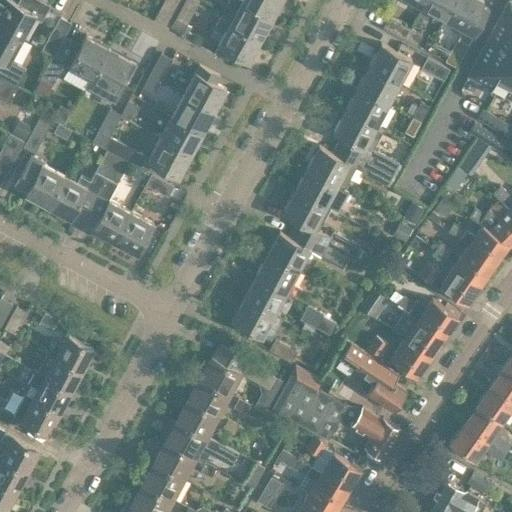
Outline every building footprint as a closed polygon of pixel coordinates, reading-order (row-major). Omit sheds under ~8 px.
[(13,0),(0,0),(0,25),(22,38),(33,17),(41,21),(47,9),(49,5),(47,3),(40,0),(27,0),(24,6),(13,0)] [(162,0),(153,17),(164,23),(177,0),(162,0)] [(191,0),(184,0),(170,26),(181,32),(197,3),(191,0)] [(229,20),(260,37),(272,16),(243,0),(228,0),(226,4),(235,8),(229,20)] [(280,0),(243,0),(272,16),(280,0)] [(444,17),(453,0),(425,0),(423,5),(444,17)] [(453,0),(444,17),(463,27),(458,37),(469,43),(489,6),(482,2),(482,0),(453,0)] [(511,2),(508,0),(507,0),(467,74),(511,98),(511,2)] [(71,21),(59,15),(42,48),(54,54),(71,21)] [(260,37),(229,20),(220,15),(214,25),(224,30),(217,43),(248,60),(260,37)] [(405,38),(411,27),(388,15),(383,26),(405,38)] [(0,77),(17,87),(27,68),(10,60),(22,38),(0,25),(0,77)] [(405,38),(416,44),(422,33),(411,27),(405,38)] [(69,66),(91,77),(107,47),(85,35),(69,66)] [(445,60),(456,66),(458,63),(468,43),(457,37),(445,60)] [(381,42),(368,64),(399,81),(411,58),(381,42)] [(91,77),(85,88),(114,104),(126,82),(136,64),(128,60),(129,59),(107,47),(91,77)] [(159,52),(147,75),(159,81),(171,58),(159,52)] [(420,67),(443,79),(449,68),(426,55),(420,67)] [(52,84),(64,62),(53,56),(41,78),(52,84)] [(356,86),(387,103),(399,81),(368,64),(356,86)] [(195,70),(183,93),(213,109),(225,87),(195,70)] [(159,81),(147,75),(141,85),(153,92),(159,81)] [(0,100),(8,104),(17,87),(0,77),(0,100)] [(344,108),(375,125),(387,103),(356,86),(344,108)] [(183,93),(171,115),(202,131),(213,109),(183,93)] [(119,116),(120,116),(127,120),(135,105),(127,101),(119,116)] [(412,116),(421,121),(429,106),(420,101),(412,116)] [(344,108),(332,130),(341,135),(336,143),(370,161),(392,173),(397,163),(398,161),(376,150),(372,148),(383,129),(375,125),(344,108)] [(120,116),(119,116),(109,109),(91,141),(103,147),(109,135),(109,136),(120,116)] [(482,109),(476,119),(481,122),(487,112),(482,109)] [(66,117),(55,112),(52,119),(62,124),(66,117)] [(487,112),(481,122),(487,125),(493,115),(487,112)] [(24,141),(21,146),(35,153),(52,120),(39,113),(30,129),(24,141)] [(159,137),(190,153),(202,131),(171,115),(159,137)] [(493,115),(487,125),(492,128),(498,118),(493,115)] [(421,121),(412,116),(404,132),(413,137),(421,121)] [(498,118),(492,128),(497,131),(503,122),(498,118)] [(18,121),(11,134),(24,141),(30,129),(28,128),(28,127),(18,121)] [(473,122),(468,131),(473,134),(479,125),(473,122)] [(503,122),(497,131),(502,135),(508,125),(503,122)] [(479,125),(473,134),(477,137),(478,137),(484,128),(479,125)] [(511,127),(508,125),(502,135),(506,137),(507,138),(511,129),(511,127)] [(484,128),(478,137),(484,140),(489,131),(484,128)] [(489,131),(484,140),(489,143),(494,134),(489,131)] [(0,169),(7,173),(21,146),(24,141),(11,134),(0,154),(0,169)] [(494,134),(489,143),(494,146),(499,137),(494,134)] [(134,149),(123,143),(109,136),(109,135),(103,147),(106,149),(106,148),(117,154),(129,160),(128,161),(139,166),(144,156),(134,150),(134,149)] [(178,176),(190,153),(159,137),(147,160),(178,176)] [(499,137),(494,146),(499,149),(504,140),(499,137)] [(307,166),(345,186),(355,167),(365,172),(370,161),(336,143),(332,150),(319,143),(307,166)] [(71,218),(72,214),(83,220),(117,154),(106,148),(106,149),(88,180),(79,175),(76,181),(64,175),(47,205),(71,218)] [(458,165),(467,172),(476,160),(466,153),(458,165)] [(14,185),(26,192),(25,194),(47,205),(64,175),(42,163),(43,161),(30,154),(14,185)] [(83,220),(94,225),(92,229),(114,241),(131,210),(108,198),(116,183),(117,183),(128,161),(129,160),(117,154),(83,220)] [(387,183),(392,173),(370,161),(365,172),(387,183)] [(307,166),(295,187),(330,206),(335,209),(336,209),(348,188),(345,186),(307,166)] [(145,184),(167,195),(173,184),(151,172),(145,184)] [(500,202),(507,194),(499,186),(492,193),(500,202)] [(317,230),(330,206),(295,187),(283,211),(295,218),(291,226),(325,244),(329,236),(317,230)] [(474,207),(468,216),(478,223),(484,214),(474,207)] [(478,223),(481,225),(482,223),(508,242),(511,244),(511,242),(511,212),(508,208),(498,218),(488,208),(484,214),(478,223)] [(414,224),(419,215),(408,209),(403,218),(414,224)] [(153,222),(131,210),(114,241),(137,253),(153,222)] [(427,216),(435,222),(439,216),(430,211),(427,216)] [(452,223),(447,231),(460,240),(461,238),(465,232),(452,223)] [(461,238),(460,240),(467,245),(492,263),(506,243),(509,245),(511,244),(508,242),(488,228),(482,223),(481,225),(474,235),(467,230),(465,232),(461,238)] [(403,224),(396,237),(403,241),(411,228),(403,224)] [(279,230),(267,253),(298,269),(310,247),(320,252),(325,244),(291,226),(286,234),(279,230)] [(325,244),(347,256),(355,242),(332,230),(329,236),(325,244)] [(439,242),(434,250),(446,258),(452,251),(439,242)] [(341,268),(347,256),(325,244),(320,252),(318,255),(341,268)] [(467,245),(454,264),(454,265),(479,282),(492,263),(467,245)] [(358,247),(354,255),(362,259),(366,252),(358,247)] [(267,253),(255,274),(286,291),(296,297),(301,289),(290,283),(298,269),(267,253)] [(417,273),(429,282),(438,270),(425,261),(417,273)] [(440,284),(437,288),(459,303),(462,299),(465,302),(479,282),(454,265),(440,284)] [(286,291),(255,274),(243,296),(274,312),(286,291)] [(373,288),(360,306),(372,314),(380,302),(384,296),(373,288)] [(395,289),(389,298),(407,311),(417,318),(443,335),(457,315),(431,297),(426,305),(417,299),(415,303),(395,289)] [(262,335),(274,312),(243,296),(231,318),(262,335)] [(0,297),(0,325),(12,303),(0,297)] [(15,305),(4,326),(3,328),(14,334),(27,311),(15,305)] [(313,307),(304,323),(314,328),(321,315),(322,313),(313,307)] [(45,311),(40,320),(52,327),(57,318),(45,311)] [(399,322),(394,330),(404,337),(429,354),(443,335),(417,318),(407,311),(399,322)] [(321,315),(314,328),(328,335),(335,322),(321,315)] [(53,342),(49,350),(81,368),(93,347),(67,333),(60,345),(53,342)] [(379,356),(388,343),(374,333),(364,347),(379,356)] [(390,357),(415,374),(429,354),(404,337),(390,357)] [(274,338),(268,349),(290,361),(296,350),(274,338)] [(0,350),(4,353),(9,344),(0,339),(0,350)] [(391,409),(405,389),(395,383),(400,376),(350,342),(339,358),(363,374),(361,376),(360,381),(361,385),(363,389),(366,390),(365,392),(391,409)] [(199,377),(226,392),(238,371),(267,387),(273,376),(243,361),(244,358),(218,344),(212,356),(210,356),(199,377)] [(49,350),(37,371),(70,389),(81,368),(49,350)] [(511,352),(503,364),(511,370),(511,352)] [(295,364),(290,372),(310,383),(315,375),(295,364)] [(511,370),(503,364),(490,384),(511,398),(511,370)] [(59,410),(70,389),(37,371),(36,370),(24,391),(26,392),(33,396),(59,410)] [(271,406),(296,420),(327,437),(346,403),(310,383),(290,372),(271,406)] [(226,392),(199,377),(187,398),(215,413),(226,392)] [(511,398),(490,384),(477,403),(502,421),(510,409),(511,410),(511,398)] [(26,392),(14,414),(47,432),(59,410),(33,396),(26,392)] [(176,418),(204,433),(215,413),(187,398),(176,418)] [(238,398),(233,407),(244,413),(249,404),(238,398)] [(463,422),(505,452),(510,444),(494,432),(502,421),(477,403),(463,422)] [(364,445),(381,455),(398,426),(381,417),(381,418),(361,406),(350,424),(370,435),(364,445)] [(237,451),(204,433),(176,418),(172,427),(168,425),(161,438),(164,440),(203,461),(208,452),(230,464),(237,451)] [(239,425),(227,419),(222,428),(234,434),(239,425)] [(499,459),(505,452),(463,422),(449,442),(475,460),(483,448),(499,459)] [(0,455),(26,470),(38,448),(5,430),(0,439),(7,442),(0,455)] [(314,435),(306,447),(317,454),(323,445),(325,441),(314,435)] [(164,440),(153,461),(181,476),(188,464),(210,475),(214,467),(203,461),(164,440)] [(317,454),(310,466),(346,487),(359,465),(332,449),(331,450),(323,445),(317,454)] [(273,464),(276,466),(280,459),(294,467),(299,459),(280,448),(271,463),(273,464)] [(0,482),(15,491),(26,470),(0,455),(0,482)] [(314,479),(307,491),(334,507),(346,487),(310,466),(299,459),(294,467),(314,479)] [(142,482),(170,497),(181,476),(153,461),(142,482)] [(255,461),(243,483),(252,488),(263,466),(255,461)] [(474,472),(468,482),(485,492),(491,482),(474,472)] [(282,483),(270,476),(270,477),(264,486),(275,493),(281,484),(282,483)] [(423,510),(426,511),(477,511),(484,501),(442,477),(423,510)] [(0,509),(4,511),(15,491),(0,482),(0,509)] [(130,503),(148,511),(161,511),(170,497),(142,482),(130,503)] [(330,511),(334,507),(307,491),(294,511),(330,511)] [(122,508),(119,511),(148,511),(130,503),(126,511),(122,508)]
